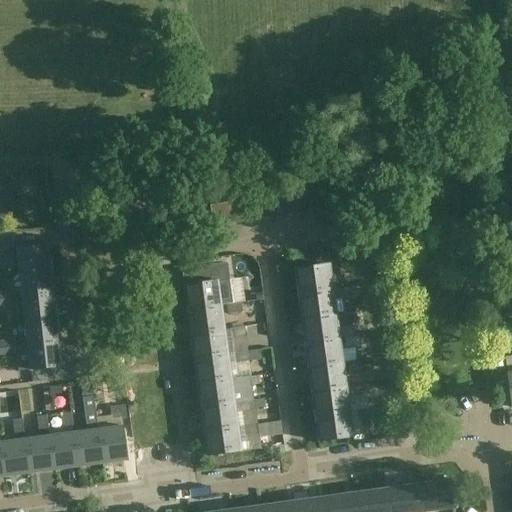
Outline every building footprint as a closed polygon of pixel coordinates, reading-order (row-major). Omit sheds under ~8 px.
[(319,212),(316,191),(305,192),(308,214),(319,212)] [(308,214),(305,192),(295,194),(298,215),(308,214)] [(298,215),(295,194),(284,195),(287,217),(298,215)] [(287,217),(284,195),(273,197),(276,218),(287,217)] [(276,218),(273,197),(263,198),(266,220),(276,218)] [(266,220),(263,198),(252,200),(255,221),(266,220)] [(255,221),(252,200),(241,202),(244,223),(255,221)] [(244,223),(241,202),(231,203),(234,224),(244,223)] [(234,224),(231,203),(220,205),(223,226),(234,224)] [(209,206),(212,228),(223,226),(220,205),(209,206)] [(51,259),(48,259),(46,246),(17,250),(20,274),(52,270),(51,259)] [(200,284),(183,286),(186,310),(220,306),(217,281),(228,280),(226,264),(198,268),(200,284)] [(348,264),(336,265),(334,265),(335,275),(336,276),(349,274),(348,264)] [(336,265),(294,270),(298,295),(332,290),(330,276),(335,275),(334,265),(336,265)] [(50,283),(54,282),(52,270),(20,274),(22,298),(52,295),(50,283)] [(340,289),(338,290),(339,299),(339,300),(352,298),(351,288),(340,289)] [(298,295),(301,319),(335,314),(333,300),(339,299),(338,290),(340,289),(332,290),(298,295)] [(9,293),(0,293),(0,306),(11,305),(9,293)] [(57,307),(53,307),(52,295),(22,298),(25,322),(58,319),(57,307)] [(228,315),(241,314),(240,304),(226,306),(228,315)] [(220,306),(186,310),(190,335),(223,330),(222,316),(220,306)] [(341,314),(342,324),(357,322),(356,312),(341,314)] [(335,314),(301,319),(304,344),(338,339),(335,314)] [(58,319),(25,322),(27,345),(28,347),(57,343),(56,331),(59,330),(58,319)] [(511,321),(498,323),(484,325),(484,328),(485,333),(511,329),(511,321)] [(230,330),(231,339),(244,338),(243,328),(230,330)] [(223,330),(190,335),(193,359),(227,354),(225,342),(223,330)] [(344,338),(346,348),(359,346),(357,337),(344,338)] [(304,344),(308,368),(342,363),(338,339),(304,344)] [(15,341),(1,342),(2,355),(16,354),(15,341)] [(57,345),(57,343),(28,347),(27,345),(16,346),(18,372),(60,368),(59,360),(62,360),(60,345),(57,345)] [(246,352),(247,362),(259,361),(258,351),(246,352)] [(234,364),(247,362),(246,352),(233,354),(234,364)] [(227,354),(193,359),(196,383),(230,379),(228,363),(227,354)] [(361,361),(348,363),(349,372),(362,371),(361,361)] [(342,363),(308,368),(311,392),(345,388),(342,363)] [(250,377),(237,378),(236,379),(238,388),(239,388),(251,386),(250,377)] [(237,378),(230,379),(196,383),(200,408),(233,403),(232,392),(239,391),(239,388),(238,388),(236,379),(237,378)] [(364,385),(351,387),(352,397),(366,395),(364,385)] [(82,389),(85,411),(94,410),(90,387),(82,389)] [(311,392),(314,417),(348,412),(345,388),(311,392)] [(253,401),(254,409),(263,407),(262,399),(253,401)] [(253,401),(241,403),(240,403),(241,413),(242,412),(254,411),(254,409),(253,401)] [(237,427),(235,414),(242,413),(242,412),(241,413),(240,403),(241,403),(241,402),(233,403),(200,408),(203,432),(237,427)] [(110,422),(121,420),(118,407),(108,408),(110,422)] [(368,409),(354,411),(356,421),(358,420),(369,419),(368,409)] [(85,411),(84,411),(86,425),(87,425),(96,423),(94,410),(85,411)] [(354,411),(348,412),(314,417),(318,441),(352,437),(350,422),(358,421),(358,420),(356,421),(354,411)] [(70,413),(60,415),(62,428),(63,428),(71,427),(71,426),(70,413)] [(38,431),(47,430),(45,417),(36,418),(38,431)] [(11,421),(13,435),(23,433),(21,420),(11,421)] [(78,467),(102,464),(98,430),(97,422),(96,423),(87,425),(88,431),(73,433),(78,467)] [(256,425),(244,427),(243,427),(244,436),(257,434),(257,433),(256,425)] [(54,470),(78,467),(73,433),(72,426),(71,426),(71,427),(63,428),(63,434),(49,436),(54,470)] [(127,460),(122,426),(98,430),(102,464),(127,460)] [(244,426),(237,427),(203,432),(206,456),(261,449),(258,433),(257,433),(257,434),(244,436),(243,427),(244,427),(244,426)] [(29,474),(54,470),(49,436),(25,440),(29,474)] [(15,441),(0,443),(5,477),(29,474),(25,440),(15,441)] [(417,485),(420,511),(422,511),(452,508),(448,481),(417,485)] [(388,511),(420,511),(417,485),(386,489),(388,511)] [(388,511),(386,489),(355,494),(357,511),(388,511)] [(357,511),(355,494),(323,498),(325,511),(357,511)] [(325,511),(323,498),(292,502),(293,511),(325,511)] [(293,511),(292,502),(261,506),(262,511),(293,511)]
